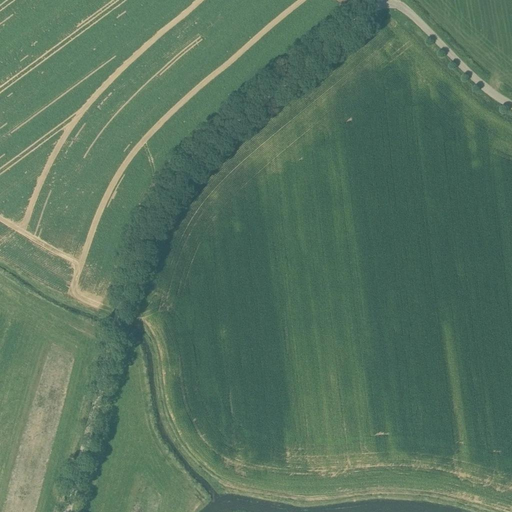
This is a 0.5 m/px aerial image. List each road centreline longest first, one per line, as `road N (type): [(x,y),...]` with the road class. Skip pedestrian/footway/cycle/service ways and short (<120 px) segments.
road 1 (unclassified): [(67,511),(133,263),(160,199),(199,154),(377,0)]
road 2 (unclassified): [(387,0),(511,106)]
